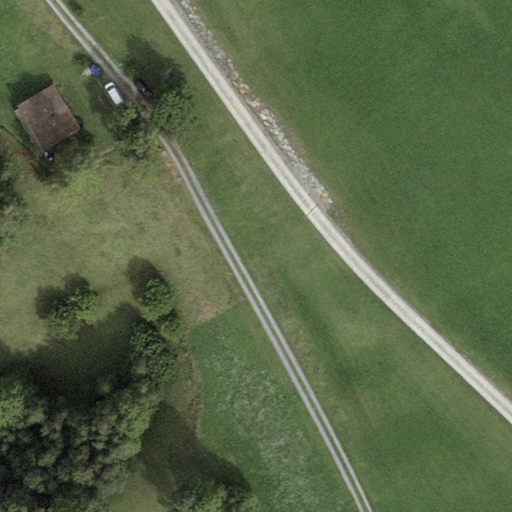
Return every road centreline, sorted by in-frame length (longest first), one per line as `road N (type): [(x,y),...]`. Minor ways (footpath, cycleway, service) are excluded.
road 1 (track): [(52,0),(169,143),(365,511)]
road 2 (unclassified): [(161,0),(334,243),(511,420)]
